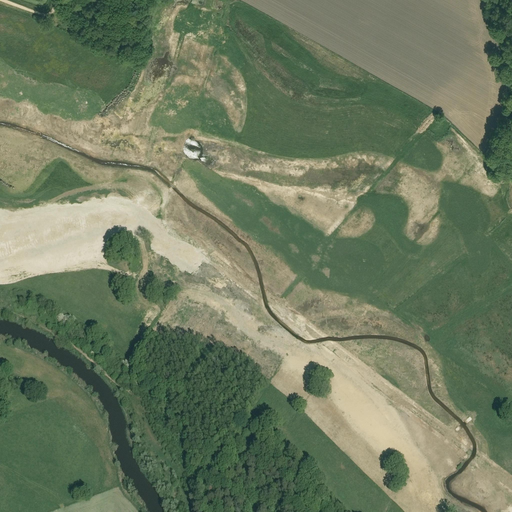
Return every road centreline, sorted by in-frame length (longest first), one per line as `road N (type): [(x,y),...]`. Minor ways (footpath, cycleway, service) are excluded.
road 1 (track): [(226,451),(213,427),(82,319),(29,290),(0,286)]
road 2 (track): [(353,511),(249,412)]
